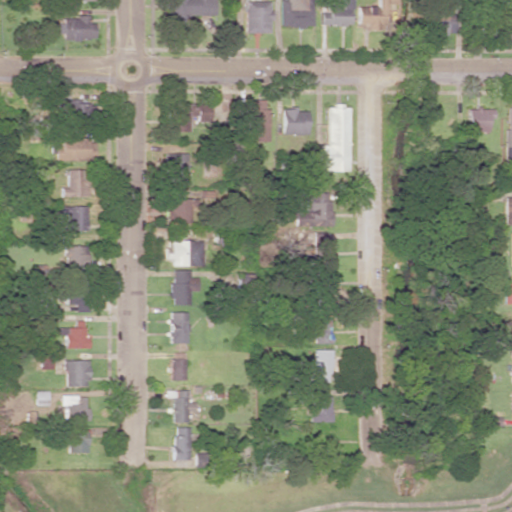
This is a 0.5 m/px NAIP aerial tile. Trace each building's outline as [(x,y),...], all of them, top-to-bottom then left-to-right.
[(212,17),(212,0),(170,0),(170,17),(212,17)] [(278,0),(278,27),(311,27),(311,0),(278,0)] [(319,25),(349,25),(349,0),(339,0),(339,1),(330,1),(329,11),(319,10),(319,25)] [(356,6),(356,25),(397,25),(397,0),(375,0),(375,6),(356,6)] [(269,33),(268,1),(242,1),(243,33),(269,33)] [(452,35),(452,14),(428,15),(429,35),(452,35)] [(93,24),(87,24),(87,17),(58,17),(57,40),(93,40),(93,24)] [(493,43),(511,42),(511,20),(493,21),(493,43)] [(89,126),(93,104),(67,100),(63,122),(89,126)] [(266,142),(267,108),(262,108),(263,102),(246,101),(245,141),(266,142)] [(187,132),(187,115),(200,115),(201,104),(170,104),(170,132),(187,132)] [(347,106),(326,106),(325,146),(317,145),(317,171),(346,171),(347,106)] [(306,111),(295,111),(295,108),(280,108),(279,134),(305,134),(306,111)] [(491,119),(491,109),(465,109),(466,133),(486,132),(486,119),(491,119)] [(51,161),(93,160),(93,138),(78,139),(78,133),(60,133),(60,145),(51,145),(51,161)] [(186,184),(185,153),(166,154),(167,185),(186,184)] [(86,196),(85,170),(65,170),(65,188),(59,188),(59,197),(86,196)] [(304,192),(304,212),(294,212),(294,226),(329,226),(329,193),(304,192)] [(511,224),(511,197),(502,197),(502,225),(511,224)] [(191,223),(191,199),(166,198),(166,223),(191,223)] [(64,215),(64,230),(85,231),(85,207),(54,206),(54,214),(64,215)] [(312,233),(313,266),(328,265),(327,232),(312,233)] [(200,241),(165,241),(165,257),(171,257),(171,266),(200,266),(200,241)] [(63,245),(62,270),(85,271),(86,246),(63,245)] [(188,270),(169,270),(169,304),(187,304),(187,291),(195,291),(195,278),(188,278),(188,270)] [(328,305),(329,273),(312,272),(311,304),(328,305)] [(248,289),(247,274),(234,274),(235,289),(248,289)] [(501,303),(511,303),(511,282),(501,282),(501,303)] [(73,304),(73,312),(84,311),(84,287),(65,287),(66,304),(73,304)] [(185,312),(168,312),(168,329),(184,329),(185,312)] [(328,344),(329,319),(315,318),(314,343),(328,344)] [(56,328),(56,335),(62,335),(63,348),(85,348),(84,321),(72,321),(72,327),(56,328)] [(328,383),(329,350),(313,349),(312,382),(328,383)] [(183,380),(184,358),(168,358),(167,380),(183,380)] [(63,387),(87,386),(86,360),(62,360),(63,387)] [(329,389),(308,388),(307,422),(328,422),(329,389)] [(192,402),(186,402),(186,390),(168,391),(170,423),(185,422),(185,411),(193,411),(192,402)] [(85,421),(85,396),(59,396),(59,405),(63,405),(63,421),(85,421)] [(171,460),(187,460),(187,427),(171,427),(171,460)] [(66,431),(67,453),(87,452),(86,431),(66,431)]
